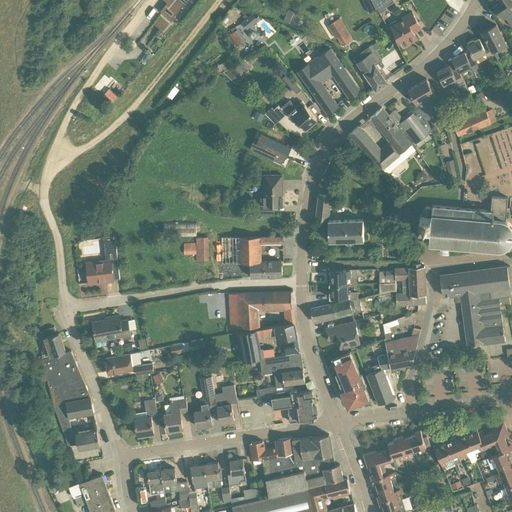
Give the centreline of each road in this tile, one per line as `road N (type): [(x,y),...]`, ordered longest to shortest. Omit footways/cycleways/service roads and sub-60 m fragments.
road 1 (residential): [(301,281),(307,189),(328,146),(444,48),(476,0)]
road 2 (residential): [(68,310),(44,192),(52,152),(71,111),(152,0)]
road 3 (track): [(50,165),(93,144),(127,114),(221,0)]
road 4 (residential): [(68,310),(301,281)]
road 5 (residential): [(410,413),(433,268),(511,259)]
road 6 (residential): [(125,455),(340,423)]
road 7 (residential): [(125,455),(68,310)]
road 8 (residential): [(340,423),(309,351),(301,281)]
